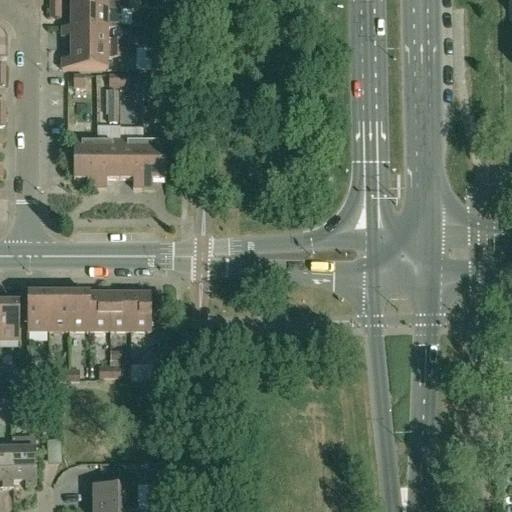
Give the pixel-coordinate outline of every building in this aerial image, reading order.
[(48,0),(49,11),(61,11),(61,0),(48,0)] [(70,0),(71,11),(120,11),(120,10),(108,10),(107,0),(70,0)] [(61,11),(49,11),(49,21),(61,21),(61,11)] [(61,31),(108,31),(108,30),(120,30),(120,11),(71,11),(71,30),(61,30),(61,31)] [(108,31),(61,31),(61,40),(71,40),(71,52),(127,52),(127,41),(108,41),(108,31)] [(127,52),(71,52),(71,62),(61,62),(61,72),(108,72),(108,60),(127,60),(127,52)] [(150,73),(162,73),(163,53),(151,52),(150,73)] [(84,91),(84,78),(73,78),(73,91),(84,91)] [(120,91),(120,78),(108,78),(108,91),(120,91)] [(131,91),(130,78),(120,78),(120,91),(131,91)] [(165,78),(155,78),(155,91),(166,91),(165,78)] [(154,146),(142,146),(142,191),(152,192),(152,183),(165,183),(165,131),(154,131),(154,146)] [(96,191),(97,145),(73,145),(73,182),(87,182),(87,191),(96,191)] [(119,145),(97,145),(96,191),(105,191),(105,183),(119,183),(119,145)] [(119,145),(119,183),(132,183),(132,191),(142,191),(142,146),(119,145)] [(160,305),(160,294),(149,294),(149,298),(130,298),(130,335),(151,335),(151,305),(160,305)] [(47,335),(48,298),(27,298),(27,335),(47,335)] [(48,298),(47,335),(68,335),(68,298),(48,298)] [(68,298),(68,335),(89,335),(89,298),(68,298)] [(89,298),(89,335),(109,335),(109,298),(89,298)] [(109,298),(109,335),(130,335),(130,298),(109,298)] [(0,343),(18,344),(19,307),(0,307),(0,343)] [(109,382),(109,369),(98,369),(98,382),(109,382)] [(109,369),(109,382),(120,382),(120,369),(109,369)] [(160,386),(160,370),(149,370),(149,386),(160,386)] [(68,386),(68,372),(56,372),(56,386),(68,386)] [(68,372),(68,386),(79,386),(79,372),(68,372)] [(26,388),(37,388),(37,375),(26,375),(26,388)] [(19,391),(19,377),(8,377),(8,391),(19,391)] [(33,394),(21,395),(21,404),(34,403),(33,394)] [(12,491),(12,440),(11,440),(11,452),(0,452),(0,486),(2,486),(2,492),(12,491)] [(35,440),(12,440),(12,491),(13,491),(13,486),(25,486),(25,491),(36,491),(35,440)] [(136,511),(136,490),(92,490),(92,511),(136,511)] [(145,491),(146,511),(159,511),(158,490),(145,491)]
